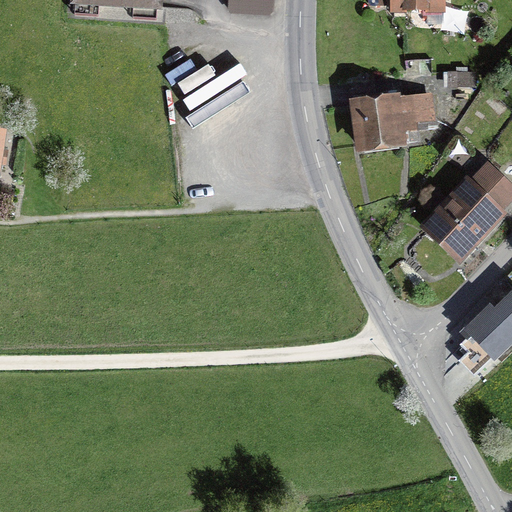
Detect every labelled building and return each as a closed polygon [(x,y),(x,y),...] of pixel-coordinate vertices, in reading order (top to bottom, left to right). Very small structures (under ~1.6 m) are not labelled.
[(270,0),(228,0),(229,7),(270,10),(270,0)] [(363,0),(363,14),(442,15),(442,0),(363,0)] [(451,90),(349,98),(353,145),(415,141),(414,128),(453,125),(451,90)] [(511,188),(480,159),(422,222),(457,253),(511,193),(511,188)] [(511,289),(450,348),(472,371),(511,333),(511,289)]
